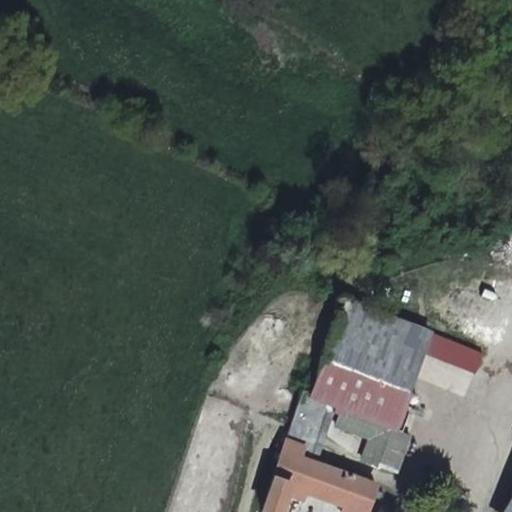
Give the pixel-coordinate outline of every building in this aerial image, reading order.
[(414,351),(423,321),(335,291),(317,348),(321,350),(369,365),(377,338),(414,351)] [(395,416),(414,351),(377,338),(369,365),(321,350),(308,387),(298,384),(260,505),(278,511),(285,489),(289,477),(302,481),(345,495),(368,503),(376,477),(348,467),(347,465),(306,451),(319,410),(375,429),(368,449),(383,454),(395,416)] [(395,416),(383,454),(391,457),(402,418),(395,416)] [(297,494),(302,481),(289,477),(285,489),(297,494)] [(511,477),(499,505),(511,510),(511,477)] [(342,507),(359,511),(364,511),(368,503),(345,495),(342,507)]
